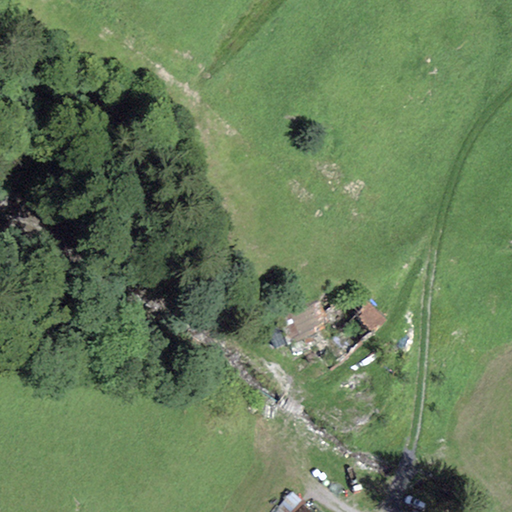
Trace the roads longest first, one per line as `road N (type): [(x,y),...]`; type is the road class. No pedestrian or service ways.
road 1 (track): [(511,84),(489,108),(459,165),(424,297),(423,372),(392,511)]
road 2 (track): [(344,511),(305,472),(290,442),(289,412)]
